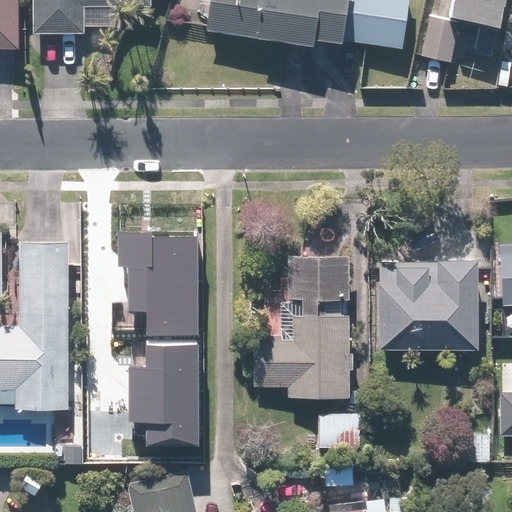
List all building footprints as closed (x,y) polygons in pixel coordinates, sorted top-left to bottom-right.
[(0,0),(0,44),(23,44),(23,17),(22,0),(0,0)] [(22,0),(23,17),(35,17),(35,31),(88,30),(88,5),(153,5),(153,0),(22,0)] [(212,0),(210,28),(319,42),(320,38),(405,48),(410,0),(212,0)] [(460,16),(481,20),(476,50),(494,53),(499,23),(507,24),(511,0),(449,0),(447,16),(428,13),(421,55),(452,61),(460,16)] [(511,63),(499,63),(499,86),(511,86),(511,63)] [(149,311),(148,330),(192,332),(195,235),(122,233),(121,268),(129,269),(128,310),(149,311)] [(22,324),(0,323),(0,385),(17,386),(17,406),(71,407),(74,236),(24,235),(22,324)] [(511,239),(499,240),(500,305),(511,305),(511,239)] [(291,385),(291,394),(352,396),(353,366),(356,366),(357,348),(352,347),(354,312),(349,312),(349,293),(352,293),(354,251),(292,249),(290,293),(272,292),(271,326),(275,326),(274,352),(255,352),(254,383),(291,385)] [(439,264),(381,263),(381,346),(481,346),(481,255),(439,255),(439,264)] [(150,422),(149,442),(196,443),(198,345),(148,344),(148,366),(128,366),(127,421),(150,422)] [(511,415),(511,388),(502,388),(502,416),(511,415)] [(362,421),(362,411),(319,409),(316,482),(359,484),(361,448),(370,449),(371,421),(362,421)] [(493,430),(475,430),(475,459),(494,459),(493,430)] [(198,511),(188,465),(128,479),(135,511),(198,511)] [(411,479),(392,477),(390,502),(409,504),(411,479)]
